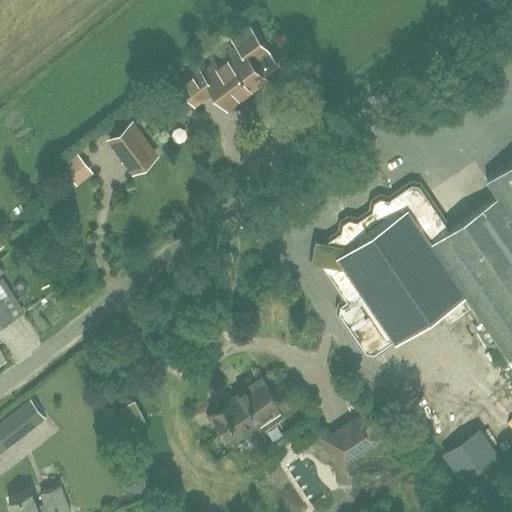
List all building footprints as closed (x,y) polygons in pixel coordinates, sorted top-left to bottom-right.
[(239,94),(259,79),(261,82),(280,68),(250,29),(234,41),(238,47),(202,74),(198,68),(178,83),(194,104),(213,89),(227,108),(241,97),(239,94)] [(511,85),(510,82),(490,93),(496,103),(511,94),(511,85)] [(134,172),(155,156),(131,123),(109,139),(134,172)] [(83,184),(102,174),(90,153),(72,164),(83,184)] [(511,159),(486,178),(497,194),(450,227),(419,183),(411,182),(389,197),(380,195),(373,200),(371,210),(358,219),(349,217),(341,221),(340,231),(324,242),(328,248),(326,258),(320,262),(346,300),(340,304),(338,312),(366,352),(374,354),(464,292),(510,358),(511,356),(511,159)] [(0,326),(23,312),(1,278),(0,279),(0,326)] [(9,343),(0,348),(0,371),(19,358),(9,343)] [(267,384),(260,374),(228,396),(230,399),(226,401),(224,398),(212,406),(214,409),(205,415),(213,427),(216,425),(220,432),(222,431),(233,447),(254,433),(250,428),(252,426),(263,432),(285,417),(283,413),(303,399),(288,378),(275,387),(271,381),(267,384)] [(0,453),(45,417),(29,397),(0,420),(0,453)] [(134,400),(121,407),(127,419),(140,412),(134,400)] [(341,461),(379,436),(363,412),(326,438),(341,461)] [(469,413),(453,423),(459,433),(475,422),(469,413)] [(69,511),(72,511),(61,485),(42,493),(46,503),(37,507),(31,493),(8,503),(11,511),(69,511)]
